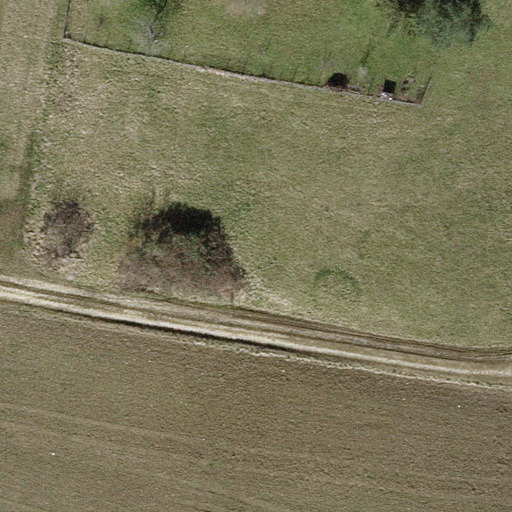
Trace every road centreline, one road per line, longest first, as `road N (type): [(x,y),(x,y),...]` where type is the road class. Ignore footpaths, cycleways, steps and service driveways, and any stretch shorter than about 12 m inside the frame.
road 1 (track): [(511,360),(478,364),(326,346),(0,284)]
road 2 (track): [(58,0),(15,288)]
